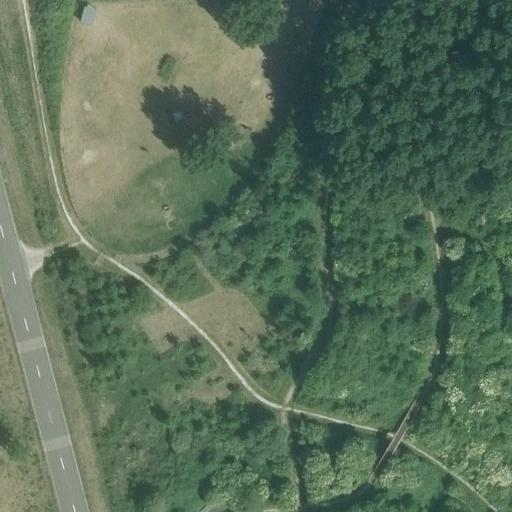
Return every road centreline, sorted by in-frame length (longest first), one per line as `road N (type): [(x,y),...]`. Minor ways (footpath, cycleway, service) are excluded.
road 1 (unknown): [(299,511),(284,409),(329,328),(321,256),(336,36),(357,0)]
road 2 (tertiary): [(75,511),(0,228)]
